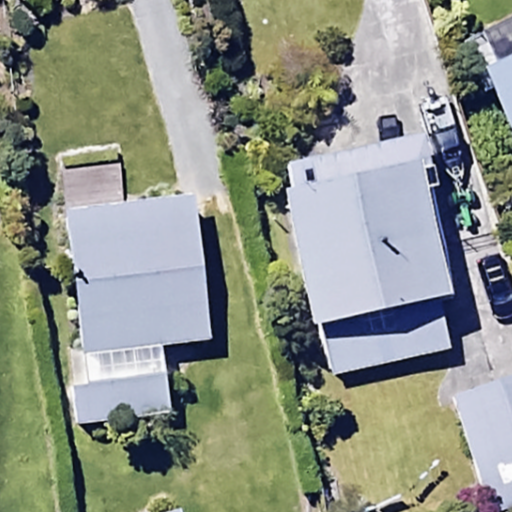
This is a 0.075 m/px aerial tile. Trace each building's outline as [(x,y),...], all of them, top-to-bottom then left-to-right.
[(511,11),(462,36),(510,133),(511,131),(511,11)] [(448,326),(414,120),(272,143),(299,306),(323,302),(330,346),(448,326)] [(191,324),(176,177),(65,188),(83,371),(162,363),(158,327),(191,324)] [(511,347),(429,383),(477,495),(511,479),(511,347)] [(180,511),(176,492),(87,511),(180,511)] [(488,511),(483,499),(447,511),(488,511)]
